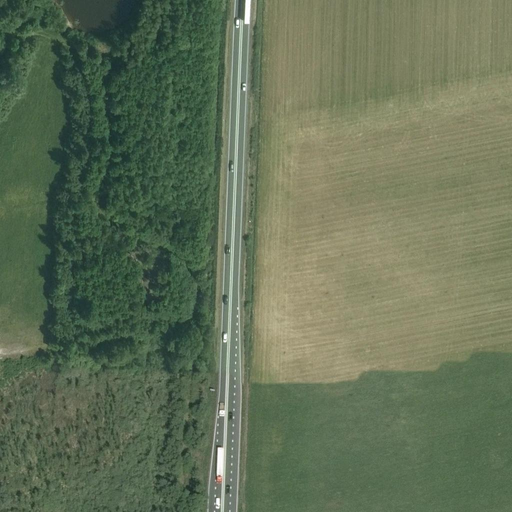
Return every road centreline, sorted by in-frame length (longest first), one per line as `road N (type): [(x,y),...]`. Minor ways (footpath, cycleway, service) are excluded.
road 1 (track): [(172,511),(197,291),(192,269),(97,206),(109,115),(101,69),(54,32),(10,36)]
road 2 (trunk): [(221,511),(243,0)]
